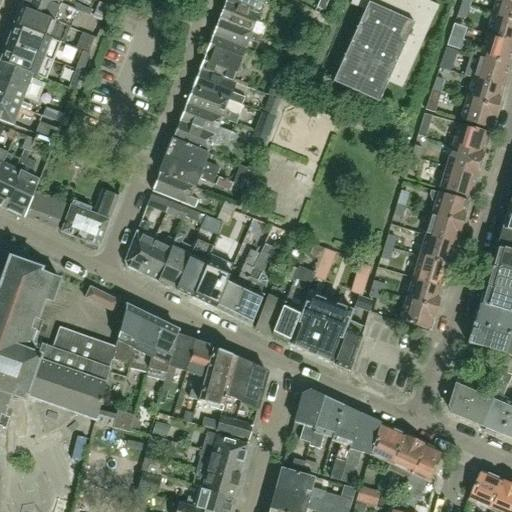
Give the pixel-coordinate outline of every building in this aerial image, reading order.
[(67,8),(45,0),(23,0),(20,8),(70,28),(76,12),(67,8)] [(45,0),(67,8),(70,2),(64,0),(45,0)] [(265,25),(272,6),(260,0),(225,0),(218,20),(251,32),(255,21),(265,25)] [(327,0),(319,0),(315,10),(322,12),(327,0)] [(406,77),(421,46),(424,37),(438,6),(423,0),(351,0),(349,4),(364,11),(332,82),(378,103),(387,82),(401,89),(406,77)] [(489,2),(484,0),(461,0),(460,4),(468,7),(485,13),(489,2)] [(511,0),(495,0),(491,14),(511,20),(511,0)] [(70,2),(67,8),(76,12),(89,17),(91,10),(70,2)] [(99,3),(93,18),(100,21),(107,6),(99,3)] [(464,19),(468,7),(460,4),(456,16),(464,19)] [(13,26),(60,44),(63,45),(70,28),(20,8),(13,26)] [(511,20),(491,14),(485,35),(511,43),(511,20)] [(259,36),(251,32),(218,20),(211,37),(244,50),(248,39),(257,42),(259,36)] [(5,45),(52,63),(60,44),(13,26),(5,45)] [(86,54),(93,37),(91,36),(82,33),(75,50),(81,52),(86,54)] [(454,49),(457,38),(449,35),(445,47),(454,49)] [(478,56),(509,65),(511,54),(511,43),(485,35),(478,56)] [(238,65),(244,50),(211,37),(205,52),(238,65)] [(5,45),(0,59),(0,62),(33,76),(45,81),(52,63),(5,45)] [(450,61),(454,49),(445,47),(441,58),(450,61)] [(81,52),(74,70),(81,72),(88,55),(86,54),(81,52)] [(238,65),(205,52),(198,71),(234,85),(234,83),(231,82),(238,65)] [(472,78),(502,87),(509,65),(478,56),(475,67),(466,65),(463,75),(472,78)] [(0,82),(27,92),(33,76),(0,62),(0,82)] [(280,100),(292,69),(279,64),(272,80),(267,96),(280,100)] [(74,70),(67,88),(74,91),(81,72),(74,70)] [(241,105),(244,98),(230,93),(234,85),(198,71),(192,88),(227,102),(227,100),(241,105)] [(439,92),(443,81),(435,78),(431,89),(439,92)] [(496,108),(502,87),(472,78),(465,99),(496,108)] [(26,94),(27,92),(0,82),(0,101),(20,109),(21,108),(23,103),(26,94)] [(224,110),(227,102),(192,88),(185,104),(220,118),(235,124),(238,115),(224,110)] [(435,103),(439,92),(431,89),(427,101),(435,103)] [(245,92),(242,104),(257,109),(261,98),(245,92)] [(272,118),(279,103),(269,98),(262,114),(272,118)] [(489,130),(496,108),(465,99),(459,121),(489,130)] [(0,101),(0,121),(13,127),(20,109),(0,101)] [(23,103),(21,108),(30,111),(32,107),(23,103)] [(217,127),(220,118),(185,104),(178,121),(231,142),(234,143),(237,135),(217,127)] [(42,111),(38,121),(61,129),(64,119),(42,111)] [(261,115),(254,131),(265,136),(272,119),(261,115)] [(172,139),(207,153),(211,143),(228,149),(231,142),(178,121),(172,139)] [(51,147),(58,130),(40,123),(34,140),(51,147)] [(425,138),(428,127),(420,124),(417,136),(425,138)] [(482,155),(488,134),(458,124),(451,146),(482,155)] [(265,136),(254,131),(247,148),(258,153),(265,136)] [(18,173),(24,159),(32,139),(27,137),(21,151),(22,151),(15,169),(2,164),(0,169),(0,206),(4,209),(18,173)] [(207,153),(172,139),(165,156),(215,176),(218,167),(204,161),(207,153)] [(231,142),(228,149),(240,154),(243,147),(234,143),(231,142)] [(415,146),(411,158),(419,160),(423,149),(415,146)] [(475,178),(482,155),(451,146),(444,167),(475,178)] [(215,176),(165,156),(158,173),(175,180),(194,187),(197,178),(212,184),(215,176)] [(419,160),(411,158),(408,169),(416,172),(419,160)] [(34,192),(40,177),(34,175),(32,178),(29,177),(34,163),(24,159),(18,173),(4,209),(24,218),(25,217),(34,192)] [(243,188),(243,187),(250,170),(240,166),(232,183),(232,184),(243,188)] [(475,178),(444,167),(438,189),(469,198),(475,178)] [(189,198),(194,187),(175,180),(158,173),(152,191),(193,207),(196,201),(189,198)] [(217,177),(214,185),(229,190),(232,184),(232,183),(217,177)] [(98,247),(117,197),(101,191),(92,215),(89,213),(91,208),(72,202),(60,233),(98,247)] [(40,223),(50,199),(34,192),(25,217),(40,223)] [(429,197),(430,202),(434,203),(430,214),(461,224),(468,202),(437,193),(437,194),(431,192),(429,197)] [(404,206),(407,195),(399,193),(396,204),(404,206)] [(165,214),(170,202),(150,195),(146,207),(165,214)] [(55,230),(66,205),(50,199),(40,223),(55,230)] [(187,208),(170,202),(165,214),(165,216),(182,222),(187,208)] [(400,218),(404,206),(396,204),(392,215),(400,218)] [(201,226),(205,217),(189,210),(186,219),(201,226)] [(511,211),(506,210),(501,229),(511,231),(511,211)] [(454,245),(461,224),(430,214),(424,236),(454,245)] [(227,226),(230,218),(223,215),(219,222),(222,224),(227,226)] [(219,231),(222,224),(207,217),(202,230),(216,236),(219,231)] [(139,274),(155,238),(150,235),(146,234),(150,225),(141,221),(124,260),(127,269),(139,274)] [(511,231),(501,229),(495,248),(511,252),(511,231)] [(173,290),(192,247),(183,244),(186,237),(180,234),(176,242),(174,241),(156,282),(173,290)] [(391,249),(395,237),(386,235),(383,246),(391,249)] [(448,266),(454,245),(424,236),(417,258),(448,266)] [(156,282),(174,241),(169,239),(167,243),(157,239),(155,238),(139,274),(156,282)] [(173,290),(190,298),(212,248),(195,240),(192,247),(173,290)] [(259,255),(259,254),(231,318),(250,326),(267,286),(267,281),(265,278),(262,275),(274,249),(264,244),(259,255)] [(388,260),(391,249),(383,246),(379,258),(388,260)] [(490,267),(511,273),(511,252),(495,248),(490,267)] [(231,318),(259,254),(250,250),(235,283),(227,280),(214,310),(213,310),(231,318)] [(329,268),(334,254),(325,250),(319,264),(329,268)] [(210,255),(191,299),(197,301),(214,310),(227,280),(232,266),(210,255)] [(285,255),(281,265),(288,268),(295,270),(297,266),(299,260),(285,255)] [(442,288),(448,266),(417,258),(411,278),(442,288)] [(27,352),(34,332),(39,334),(42,323),(37,322),(43,300),(51,303),(59,280),(58,279),(46,275),(46,276),(39,273),(40,270),(10,260),(7,259),(0,279),(0,428),(5,430),(8,419),(4,417),(11,396),(22,401),(23,398),(25,399),(26,397),(95,421),(97,415),(111,360),(114,348),(59,329),(51,350),(42,346),(38,356),(27,352)] [(323,282),(329,268),(319,264),(314,278),(323,282)] [(366,282),(370,268),(361,265),(356,279),(366,282)] [(286,345),(299,311),(305,298),(306,295),(314,273),(297,266),(295,270),(269,338),(286,345)] [(511,273),(490,267),(484,286),(511,294),(511,273)] [(267,297),(253,331),(269,338),(295,270),(288,268),(279,291),(271,288),(267,297)] [(436,309),(442,288),(411,278),(405,300),(436,309)] [(361,296),(366,282),(356,279),(352,293),(361,296)] [(385,285),(372,281),(370,289),(382,293),(385,285)] [(511,294),(484,286),(478,305),(496,311),(511,315),(511,314),(511,294)] [(118,302),(89,288),(89,289),(84,299),(113,313),(118,303),(118,302)] [(380,300),(382,293),(370,289),(367,296),(380,300)] [(347,322),(349,322),(353,312),(306,295),(305,298),(299,311),(286,345),(331,365),(344,331),(347,322)] [(367,312),(372,302),(372,301),(363,298),(359,308),(367,312)] [(429,331),(436,309),(405,300),(398,321),(429,331)] [(511,315),(496,311),(478,305),(472,324),(511,336),(511,315)] [(129,366),(143,315),(125,307),(114,348),(111,360),(129,366)] [(146,374),(159,323),(143,315),(129,366),(130,367),(129,369),(146,374)] [(347,371),(363,328),(349,322),(347,322),(344,331),(331,365),(347,371)] [(163,381),(175,336),(176,336),(177,332),(159,323),(146,374),(146,375),(146,376),(163,381)] [(511,336),(472,324),(466,344),(467,344),(511,357),(511,336)] [(185,375),(194,342),(176,336),(175,336),(163,381),(161,390),(157,403),(164,405),(167,392),(173,371),(185,375)] [(198,402),(212,351),(212,349),(194,342),(185,375),(195,379),(189,399),(198,402)] [(461,419),(474,386),(463,382),(468,369),(479,374),(488,354),(466,348),(447,407),(450,414),(461,419)] [(224,395),(234,359),(212,351),(198,402),(209,406),(209,408),(220,412),(225,396),(224,395)] [(240,403),(250,365),(234,359),(224,395),(225,396),(240,403)] [(257,409),(267,374),(263,369),(250,365),(240,403),(242,404),(257,409)] [(479,426),(498,434),(511,402),(511,401),(502,398),(506,384),(507,385),(510,376),(502,372),(499,381),(479,426)] [(486,391),(474,386),(461,419),(479,426),(499,381),(491,378),(486,391)] [(309,441),(322,398),(308,392),(301,395),(293,422),(304,425),(300,439),(309,441)] [(331,437),(341,407),(322,398),(309,441),(310,441),(308,446),(319,448),(322,435),(331,437)] [(511,402),(498,434),(511,440),(511,402)] [(339,481),(359,415),(341,407),(331,437),(332,437),(331,442),(338,445),(328,478),(339,481)] [(116,420),(113,429),(131,433),(135,417),(118,411),(116,420)] [(184,412),(182,421),(190,423),(193,414),(184,412)] [(95,421),(94,424),(113,429),(116,420),(97,415),(95,421)] [(369,454),(378,424),(359,415),(339,481),(349,484),(359,450),(369,454)] [(228,435),(232,421),(219,417),(215,431),(228,435)] [(252,427),(252,426),(232,421),(228,435),(248,440),(252,427)] [(139,436),(142,425),(134,422),(131,434),(139,436)] [(155,424),(152,436),(165,440),(168,427),(155,424)] [(389,464),(401,434),(378,424),(369,454),(389,464)] [(241,464),(246,444),(206,433),(204,439),(200,452),(241,464)] [(410,473),(423,444),(401,434),(389,464),(387,470),(407,480),(410,473)] [(143,456),(152,458),(156,442),(148,440),(143,456)] [(428,482),(442,453),(423,444),(410,473),(407,480),(400,494),(417,501),(417,502),(426,481),(428,482)] [(238,476),(241,464),(200,452),(197,451),(195,457),(199,458),(195,470),(236,482),(238,476)] [(162,461),(152,458),(143,456),(139,472),(153,476),(158,477),(162,461)] [(288,466),(301,470),(304,460),(291,457),(288,466)] [(317,464),(304,460),(301,470),(314,475),(317,464)] [(325,494),(326,492),(309,488),(312,477),(281,469),(275,489),(349,510),(350,505),(344,504),(346,500),(325,494)] [(235,487),(236,482),(195,470),(194,476),(204,479),(201,490),(196,489),(196,490),(231,500),(235,487)] [(147,496),(153,476),(139,472),(138,472),(132,492),(133,492),(147,496)] [(492,510),(504,481),(483,472),(470,501),(492,510)] [(496,511),(511,511),(511,484),(504,481),(492,510),(496,511)] [(347,511),(349,510),(275,489),(269,510),(277,511),(302,511),(304,508),(316,511),(347,511)] [(227,511),(231,500),(196,490),(195,493),(199,494),(197,501),(196,501),(187,498),(185,506),(204,511),(227,511)] [(142,511),(147,496),(133,492),(128,510),(136,511),(142,511)] [(368,505),(376,507),(379,496),(371,494),(368,505)] [(412,511),(417,501),(400,494),(395,511),(394,511),(388,510),(387,511),(412,511)] [(388,499),(379,496),(376,507),(385,510),(388,499)] [(354,511),(363,511),(366,504),(354,501),(352,511),(354,511)]
